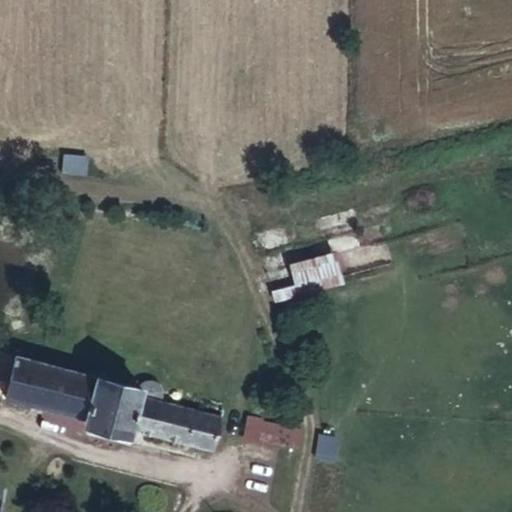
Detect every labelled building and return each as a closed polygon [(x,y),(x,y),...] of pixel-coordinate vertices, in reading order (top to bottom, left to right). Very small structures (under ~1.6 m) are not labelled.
[(436,203),(430,175),(250,222),(255,250),(436,203)] [(275,304),(344,282),(334,251),(264,273),(275,304)] [(505,317),(503,298),(462,300),(465,360),(497,360),(496,318),(505,317)] [(132,388),(166,396),(167,380),(161,367),(124,375),(11,344),(8,356),(0,354),(0,390),(78,410),(74,424),(120,435),(122,426),(132,388)] [(193,380),(188,402),(222,411),(227,389),(193,380)] [(222,411),(188,402),(166,396),(132,388),(122,426),(213,449),(222,411)] [(317,447),(320,425),(262,412),(259,433),(317,447)]
